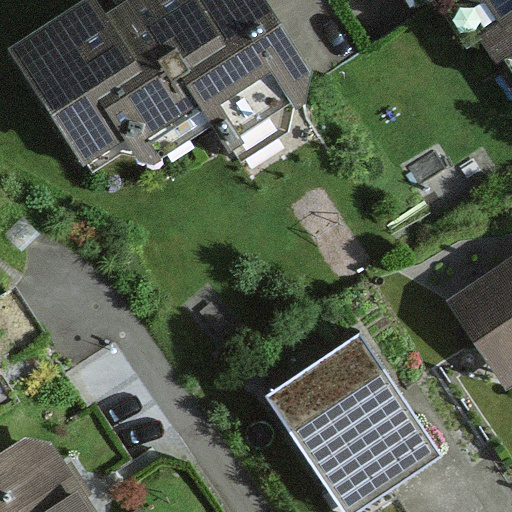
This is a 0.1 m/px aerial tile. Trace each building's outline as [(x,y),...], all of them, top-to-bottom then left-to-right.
[(107,0),(90,0),(20,48),(97,161),(189,98),(209,127),(299,66),(253,0),(133,0),(115,12),(107,0)] [(511,0),(424,0),(443,33),(473,16),(496,56),(511,47),(511,0)] [(511,265),(446,309),(505,397),(511,392),(511,265)] [(360,345),(267,405),(337,511),(379,511),(443,470),(360,345)] [(70,511),(20,438),(0,451),(0,511),(70,511)]
